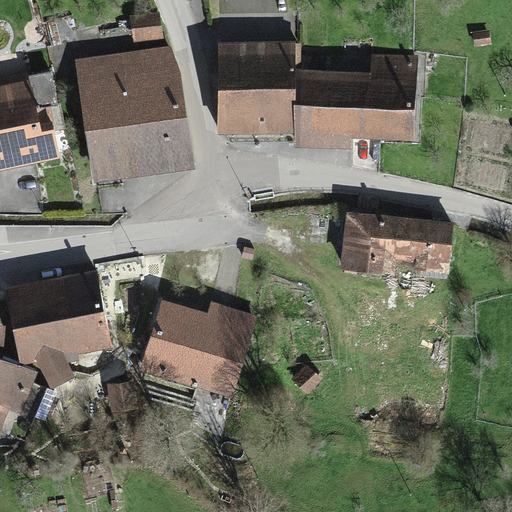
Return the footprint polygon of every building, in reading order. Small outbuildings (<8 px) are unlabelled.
[(150,17),(129,22),(135,44),(156,40),(150,17)] [(0,25),(0,58),(14,51),(0,25)] [(489,29),(472,32),(475,47),(492,44),(489,29)] [(214,33),(216,135),(291,130),(293,72),(291,32),(214,33)] [(168,51),(74,64),(91,183),(185,169),(168,51)] [(371,75),(293,72),(291,130),(402,135),(405,62),(371,61),(371,75)] [(0,170),(51,160),(43,125),(29,128),(20,86),(0,90),(0,170)] [(446,227),(344,219),(339,274),(442,282),(446,227)] [(84,279),(4,294),(18,362),(38,358),(42,382),(60,378),(55,354),(97,346),(84,279)] [(203,321),(158,308),(136,381),(222,407),(249,323),(207,310),(203,321)] [(0,333),(0,441),(4,443),(13,421),(22,424),(33,396),(24,392),(30,377),(0,365),(0,339),(2,334),(0,333)] [(124,391),(105,390),(105,405),(123,406),(124,391)] [(95,405),(67,406),(67,423),(96,423),(95,405)]
